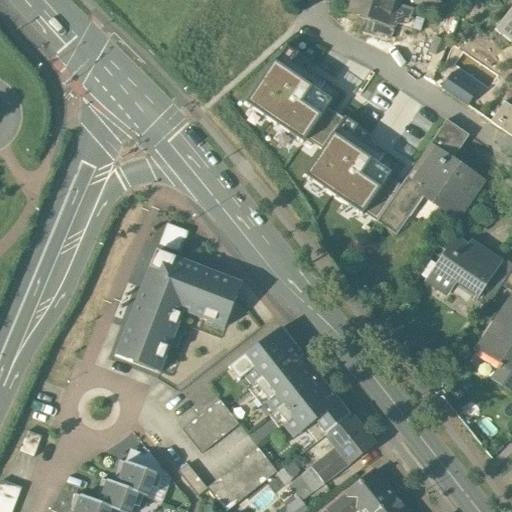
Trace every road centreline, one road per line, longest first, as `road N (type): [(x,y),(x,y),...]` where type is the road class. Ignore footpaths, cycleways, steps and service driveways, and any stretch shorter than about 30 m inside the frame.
road 1 (secondary): [(194,168),(476,511)]
road 2 (primary): [(0,381),(46,329),(121,180),(142,170),(194,168)]
road 3 (primary): [(126,90),(0,372)]
road 4 (primary): [(40,0),(126,90)]
road 5 (residential): [(37,511),(55,464),(97,404)]
